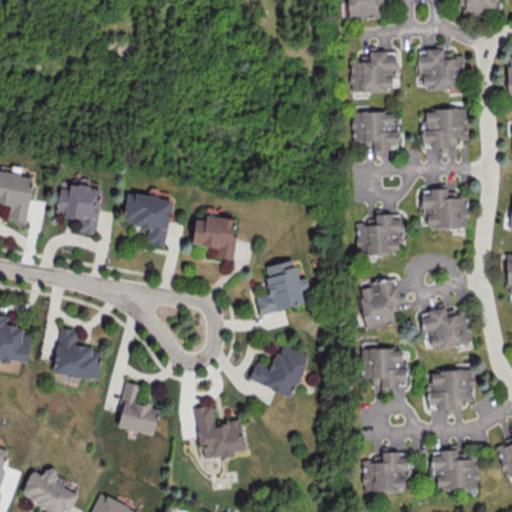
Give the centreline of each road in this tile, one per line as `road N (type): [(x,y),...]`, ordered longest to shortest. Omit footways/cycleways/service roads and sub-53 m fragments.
road 1 (residential): [(511,379),(498,364),(483,249),(492,151),(486,59),(492,44),(511,36)]
road 2 (residential): [(0,266),(142,296),(179,319)]
road 3 (residential): [(492,44),(439,27),(438,0),(412,27),(439,27)]
road 4 (residential): [(395,420),(415,430),(468,427),(511,397)]
